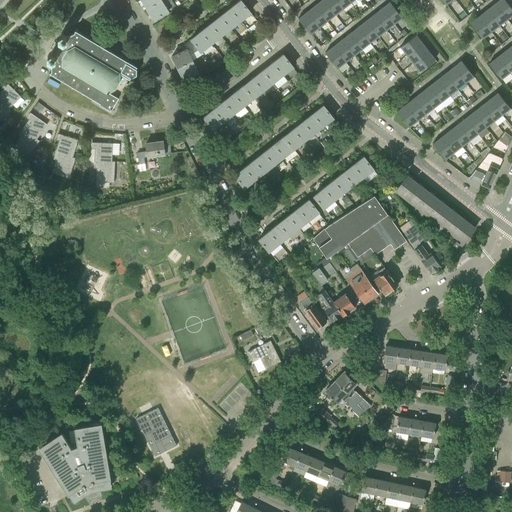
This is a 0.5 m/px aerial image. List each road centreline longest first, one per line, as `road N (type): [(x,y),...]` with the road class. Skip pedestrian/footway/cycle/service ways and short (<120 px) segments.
road 1 (tertiary): [(499,223),(353,112),(286,31)]
road 2 (residential): [(113,0),(44,40),(26,71),(63,108),(88,119),(117,124),(180,115)]
road 3 (residential): [(321,361),(239,240),(180,115)]
road 4 (residential): [(463,483),(339,457),(265,418)]
road 5 (unknown): [(308,60),(200,144)]
road 6 (residential): [(180,115),(286,31)]
road 7 (residential): [(180,115),(116,0)]
